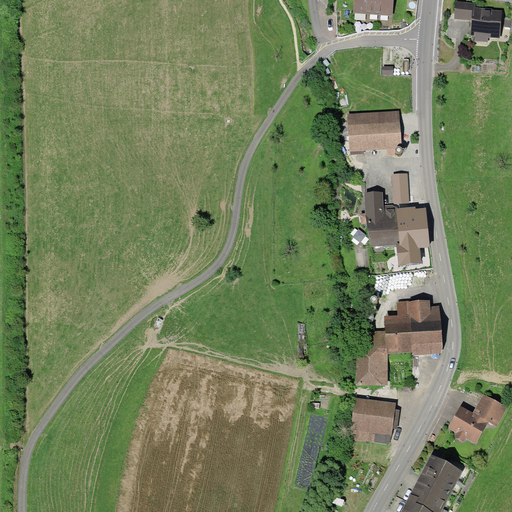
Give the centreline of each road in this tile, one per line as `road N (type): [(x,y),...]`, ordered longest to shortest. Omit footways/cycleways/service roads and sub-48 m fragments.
road 1 (unclassified): [(25,511),(39,436),(63,401),(152,309),(216,271),(239,219),(247,160),(308,63)]
road 2 (tertiary): [(372,511),(450,365),(425,134),(426,40)]
